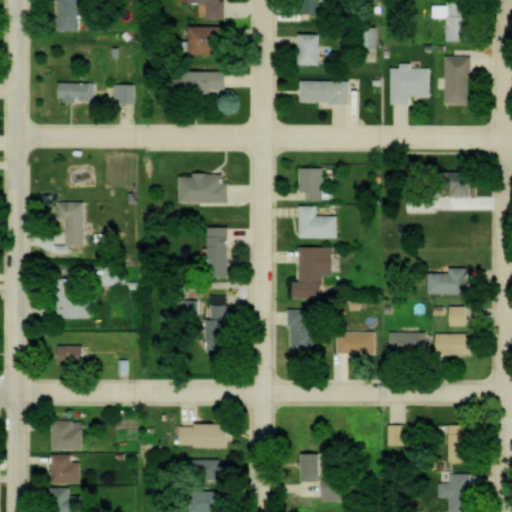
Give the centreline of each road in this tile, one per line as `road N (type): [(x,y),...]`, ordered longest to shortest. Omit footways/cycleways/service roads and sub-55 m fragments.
road 1 (residential): [(266,511),(264,0)]
road 2 (secondary): [(18,511),(19,0)]
road 3 (residential): [(511,392),(0,393)]
road 4 (residential): [(511,143),(19,134)]
road 5 (residential): [(511,392),(510,0)]
